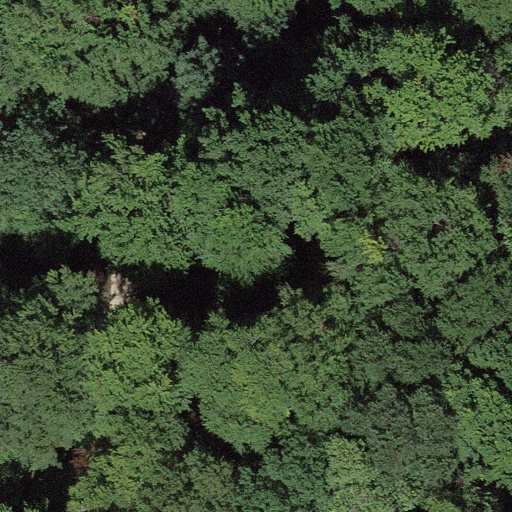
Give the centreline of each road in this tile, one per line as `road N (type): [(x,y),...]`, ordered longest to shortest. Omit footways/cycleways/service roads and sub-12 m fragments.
road 1 (track): [(221,119),(140,170),(103,244),(75,365),(90,511)]
road 2 (track): [(398,102),(333,98),(221,119),(90,125),(0,153)]
road 3 (track): [(398,102),(483,0)]
